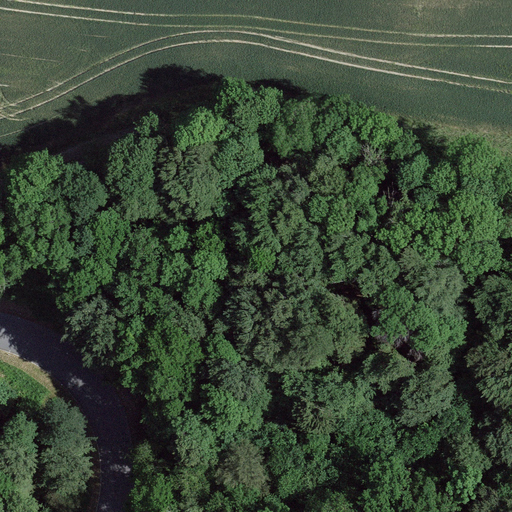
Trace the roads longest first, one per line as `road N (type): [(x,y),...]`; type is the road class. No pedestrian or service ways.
road 1 (unclassified): [(0,166),(207,112),(265,132),(393,202),(511,210)]
road 2 (tertiary): [(121,511),(131,433),(112,372),(35,324),(0,322)]
